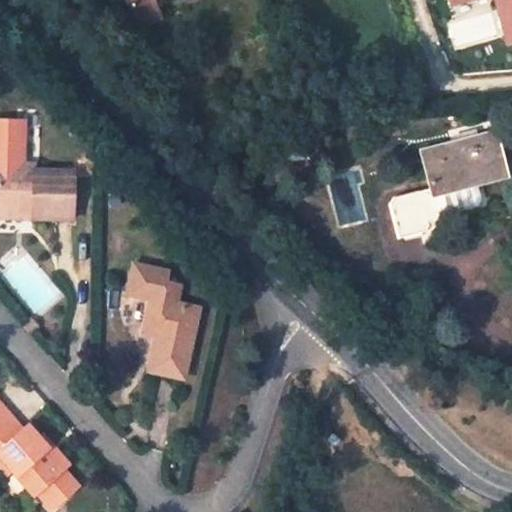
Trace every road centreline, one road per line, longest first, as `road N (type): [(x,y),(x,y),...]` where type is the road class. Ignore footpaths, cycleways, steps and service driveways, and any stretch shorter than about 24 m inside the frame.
road 1 (tertiary): [(21,0),(321,310)]
road 2 (residential): [(0,324),(142,482),(189,511)]
road 3 (tertiary): [(321,310),(464,458),(511,488)]
road 4 (residential): [(321,310),(274,378),(223,496),(205,511)]
road 5 (track): [(293,104),(511,83)]
